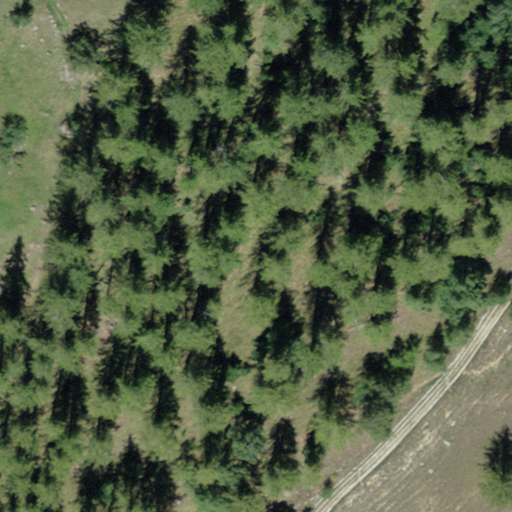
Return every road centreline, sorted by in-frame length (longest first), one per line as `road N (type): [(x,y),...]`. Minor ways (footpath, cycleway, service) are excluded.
road 1 (track): [(409,417),(511,280)]
road 2 (track): [(316,511),(409,417)]
